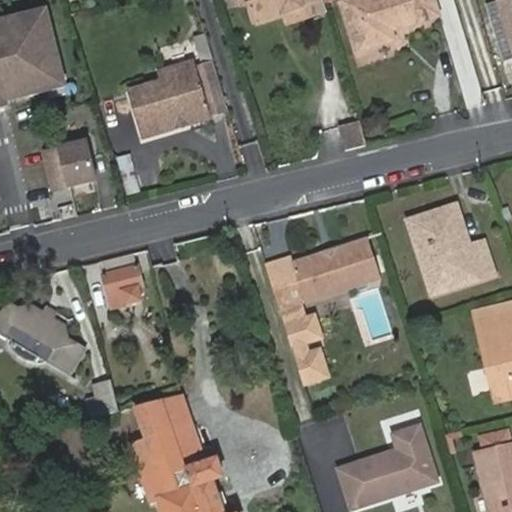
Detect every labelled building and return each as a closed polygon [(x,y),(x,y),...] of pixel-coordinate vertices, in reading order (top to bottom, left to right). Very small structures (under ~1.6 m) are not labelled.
[(293,11),(296,21),(325,12),(321,0),(241,0),(243,4),(249,2),(255,23),(283,14),(293,11)] [(351,0),(344,2),(359,51),(395,41),(392,29),(439,15),(434,0),(351,0)] [(511,0),(497,0),(498,1),(511,49),(511,0)] [(504,60),(511,57),(511,49),(498,1),(487,4),(504,60)] [(0,102),(29,95),(27,87),(63,78),(46,9),(0,21),(0,102)] [(286,24),(296,21),(293,11),(283,14),(286,24)] [(210,55),(204,34),(193,37),(200,58),(210,55)] [(226,106),(213,62),(194,69),(192,64),(161,74),(163,83),(132,92),(145,137),(210,118),(208,111),(226,106)] [(29,95),(29,96),(65,87),(63,78),(27,87),(29,95)] [(359,121),(339,126),(346,149),(366,144),(359,121)] [(87,141),(60,148),(69,187),(97,180),(87,141)] [(60,148),(44,152),(54,191),(69,187),(60,148)] [(429,250),(417,253),(430,295),(496,275),(485,241),(469,245),(457,206),(421,216),(428,240),(426,241),(429,250)] [(408,221),(417,253),(429,250),(426,241),(428,240),(421,216),(408,221)] [(368,240),(277,268),(290,307),(381,278),(368,240)] [(134,254),(101,262),(109,296),(112,309),(142,301),(139,290),(145,288),(139,266),(137,267),(134,254)] [(8,301),(0,313),(5,311),(15,309),(19,308),(14,304),(8,301)] [(511,302),(474,312),(496,402),(511,398),(511,302)] [(5,311),(0,313),(0,312),(0,333),(16,343),(13,348),(38,363),(41,358),(69,375),(86,348),(69,338),(67,326),(55,318),(43,311),(32,305),(19,308),(15,309),(5,311)] [(47,305),(43,311),(55,318),(58,312),(47,305)] [(317,313),(284,323),(304,387),(331,379),(321,347),(310,351),(308,345),(325,339),(317,313)] [(112,380),(96,384),(100,398),(88,402),(92,418),(120,411),(112,380)] [(148,438),(146,439),(164,495),(160,497),(160,499),(164,511),(225,511),(214,481),(224,477),(218,458),(209,461),(207,453),(202,455),(183,397),(139,408),(148,438)] [(399,451),(339,471),(352,509),(437,480),(421,427),(394,435),(399,451)] [(164,495),(146,439),(133,443),(151,501),(160,499),(160,497),(164,495)] [(511,511),(511,448),(511,446),(477,454),(490,511),(511,511)]
